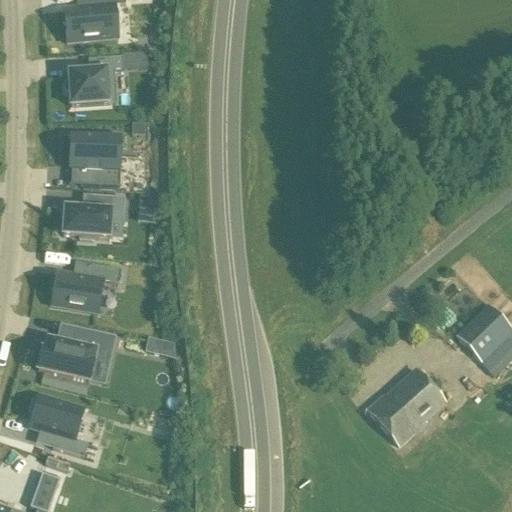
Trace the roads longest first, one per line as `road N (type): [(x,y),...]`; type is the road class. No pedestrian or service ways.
road 1 (primary): [(251,511),(251,418),(227,243),(223,95),(231,0)]
road 2 (residential): [(0,288),(10,243),(16,105),(4,0)]
road 3 (unclassified): [(337,339),(511,197)]
